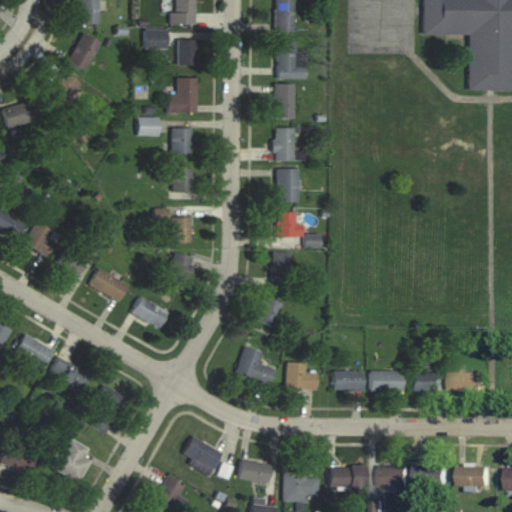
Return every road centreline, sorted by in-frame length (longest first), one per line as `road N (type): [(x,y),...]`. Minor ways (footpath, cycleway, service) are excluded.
road 1 (residential): [(511,428),(246,420),(0,275)]
road 2 (residential): [(101,511),(231,270),(234,0)]
